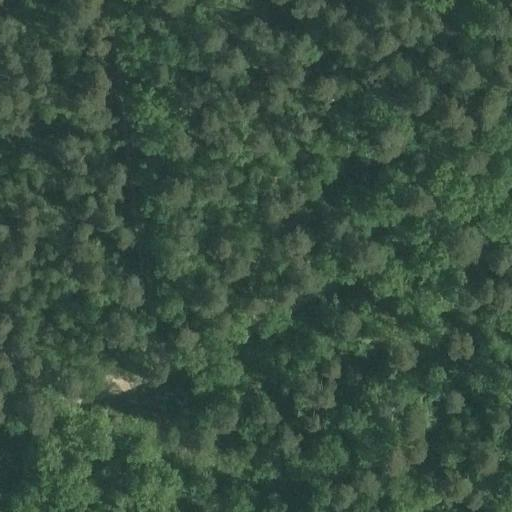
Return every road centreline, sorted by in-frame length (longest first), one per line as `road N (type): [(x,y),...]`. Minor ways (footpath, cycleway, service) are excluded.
road 1 (track): [(0,417),(164,372),(247,336),(511,190)]
road 2 (track): [(101,0),(164,372)]
